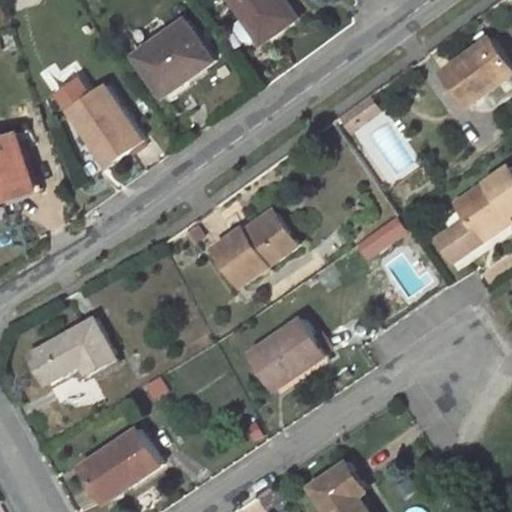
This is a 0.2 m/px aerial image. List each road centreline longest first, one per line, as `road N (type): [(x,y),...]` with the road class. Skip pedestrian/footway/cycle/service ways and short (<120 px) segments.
road 1 (residential): [(440,0),(0,302)]
road 2 (residential): [(196,511),(480,323)]
